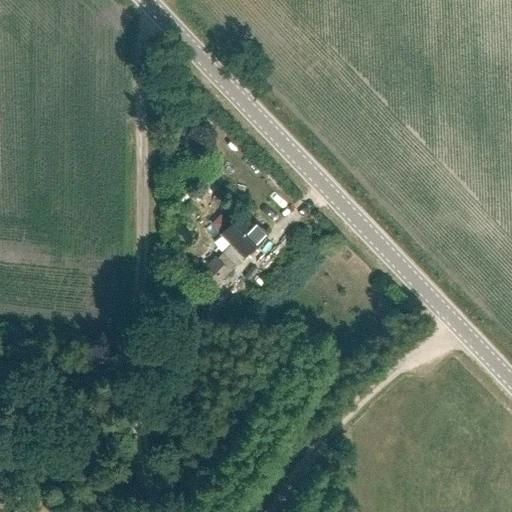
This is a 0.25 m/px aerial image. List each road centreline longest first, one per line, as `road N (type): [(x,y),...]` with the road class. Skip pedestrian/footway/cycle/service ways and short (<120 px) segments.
road 1 (residential): [(143,0),(511,380)]
road 2 (track): [(460,327),(361,404),(275,511)]
